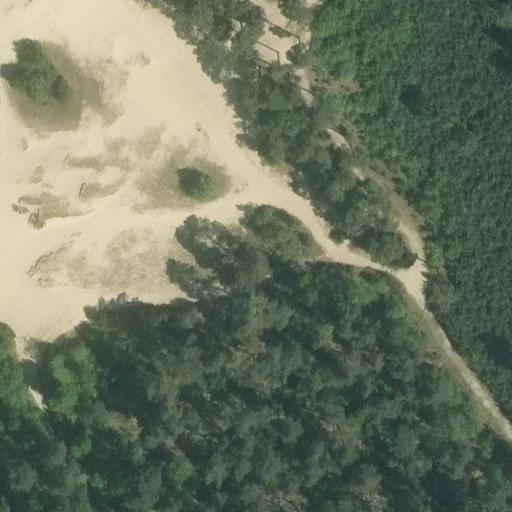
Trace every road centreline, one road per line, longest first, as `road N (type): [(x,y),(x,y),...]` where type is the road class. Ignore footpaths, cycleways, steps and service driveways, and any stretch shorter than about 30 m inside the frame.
road 1 (track): [(511,428),(394,273),(328,247),(285,201),(75,226),(21,257)]
road 2 (track): [(21,257),(16,275),(37,402),(113,511)]
